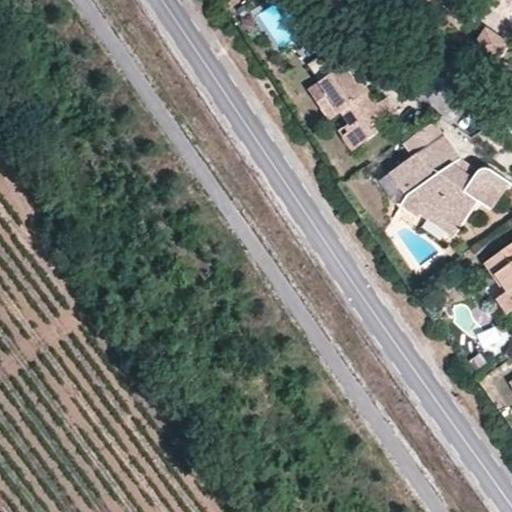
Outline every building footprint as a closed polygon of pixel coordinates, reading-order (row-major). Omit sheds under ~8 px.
[(484,28),(474,42),(496,58),(507,43),(484,28)] [(335,97),(342,107),(350,118),(346,121),(350,127),(345,130),(355,145),(379,127),(377,121),(396,108),(386,93),(378,98),(369,84),(364,87),(357,75),(345,60),(310,85),(324,104),(335,97)] [(361,73),(357,75),(364,87),(369,84),(361,73)] [(331,115),(342,107),(335,97),(324,104),(331,115)] [(417,151),(445,132),(436,119),(408,139),(417,151)] [(350,127),(346,121),(341,125),(345,130),(350,127)] [(445,132),(395,168),(411,191),(403,200),(421,212),(428,203),(460,226),(481,197),(493,205),(511,179),(511,178),(493,165),(488,165),(483,168),(476,175),(456,160),(462,156),(445,132)] [(511,250),(489,267),(498,281),(502,278),(511,293),(508,296),(505,301),(506,306),(509,311),(511,311),(511,250)] [(511,293),(502,278),(498,281),(508,296),(511,293)]
